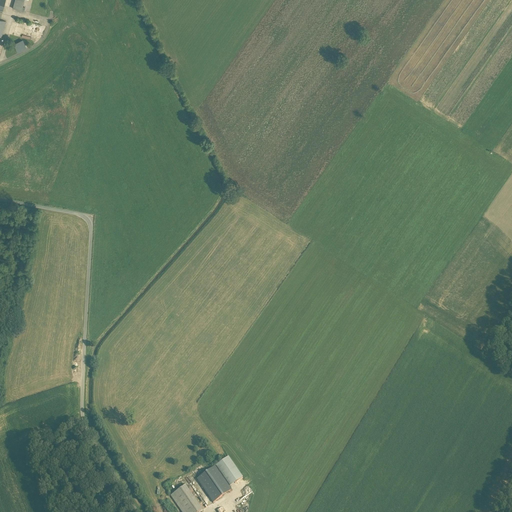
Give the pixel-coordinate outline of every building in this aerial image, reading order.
[(15,0),(13,8),(22,10),(23,6),(24,0),(15,0)] [(23,40),(14,45),(17,50),(26,45),(23,40)] [(228,457),(215,466),(230,487),(243,478),(228,457)] [(215,466),(197,479),(213,503),(232,490),(230,487),(215,466)] [(200,511),(203,510),(185,486),(171,496),(181,511),(200,511)]
